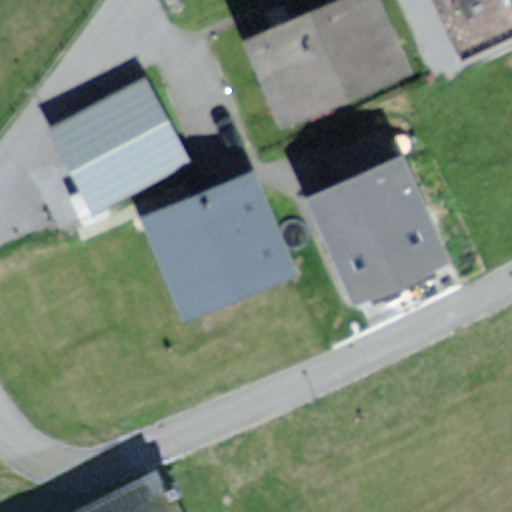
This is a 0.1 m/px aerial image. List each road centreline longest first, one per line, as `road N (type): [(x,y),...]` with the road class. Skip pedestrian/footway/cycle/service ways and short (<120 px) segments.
road 1 (residential): [(511,281),(322,375),(120,458),(77,468),(50,462),(0,420)]
road 2 (residential): [(128,0),(0,164)]
